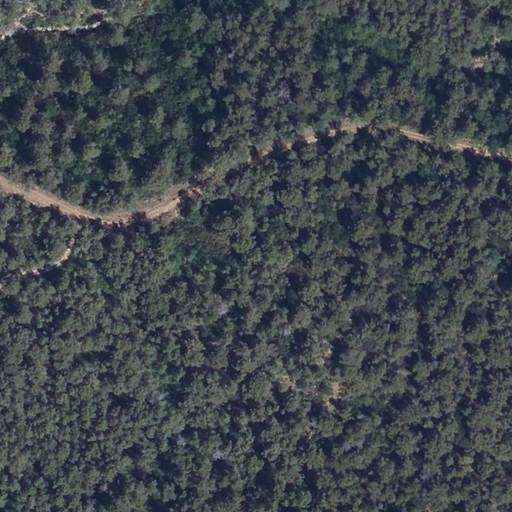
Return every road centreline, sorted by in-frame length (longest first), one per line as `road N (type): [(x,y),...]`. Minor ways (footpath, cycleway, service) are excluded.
road 1 (track): [(0,176),(96,220),(157,215),(295,138),(362,123),(511,155)]
road 2 (track): [(80,214),(73,250),(0,289)]
